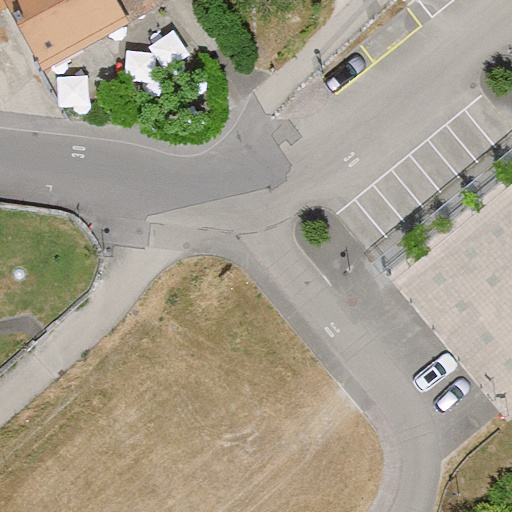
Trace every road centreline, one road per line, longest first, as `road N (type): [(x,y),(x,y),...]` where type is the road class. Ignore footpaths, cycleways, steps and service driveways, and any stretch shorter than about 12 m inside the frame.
road 1 (residential): [(262,205),(289,269),(414,425),(420,456),(409,511)]
road 2 (residential): [(511,4),(262,205)]
road 3 (residential): [(137,178),(131,269),(76,337),(0,404)]
road 4 (residential): [(368,0),(246,123),(222,197)]
road 5 (residential): [(137,178),(0,158)]
